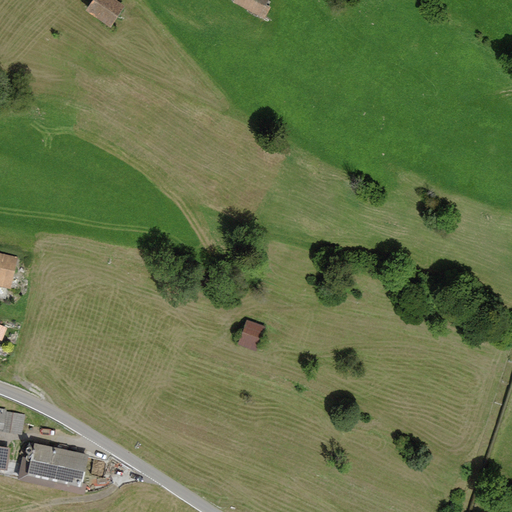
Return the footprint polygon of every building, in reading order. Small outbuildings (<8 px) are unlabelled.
[(125,9),(112,0),(94,0),(85,12),(109,30),(125,9)] [(235,0),(233,5),(262,20),(272,0),(235,0)] [(18,259),(0,253),(0,287),(12,290),(18,259)] [(265,327),(247,320),(237,344),(256,351),(265,327)] [(26,414),(7,412),(3,430),(23,435),(26,414)] [(90,456),(34,444),(27,477),(83,489),(90,456)] [(0,470),(7,471),(10,450),(0,448),(0,470)]
